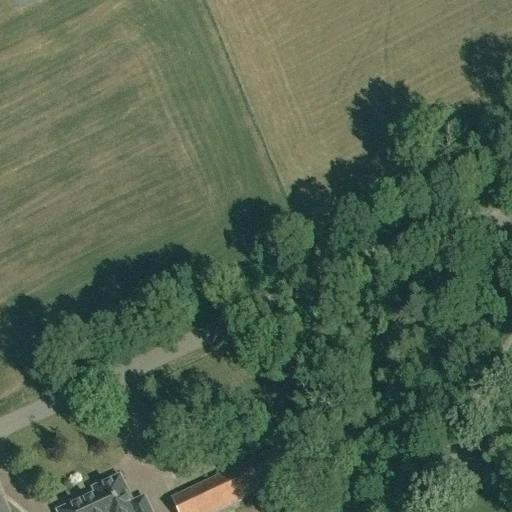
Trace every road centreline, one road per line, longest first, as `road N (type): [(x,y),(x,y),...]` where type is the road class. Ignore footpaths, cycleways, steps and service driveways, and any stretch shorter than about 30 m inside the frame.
road 1 (unclassified): [(0,432),(434,235),(480,223),(511,228)]
road 2 (unclassified): [(426,511),(511,372)]
